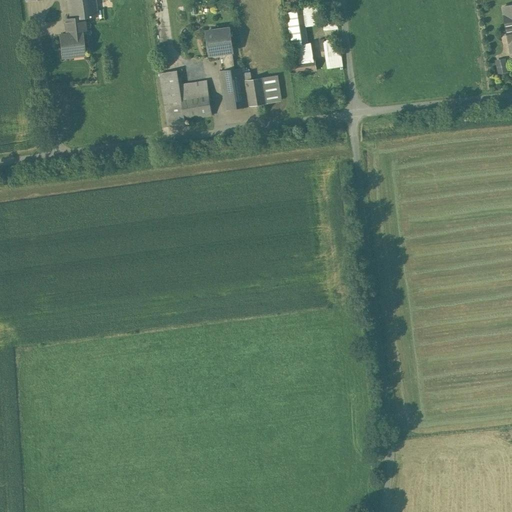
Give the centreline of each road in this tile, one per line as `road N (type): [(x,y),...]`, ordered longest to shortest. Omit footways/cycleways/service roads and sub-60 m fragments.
road 1 (unclassified): [(353,113),(390,432),(382,511)]
road 2 (unclassified): [(353,113),(0,160)]
road 3 (unclassified): [(511,95),(353,113)]
